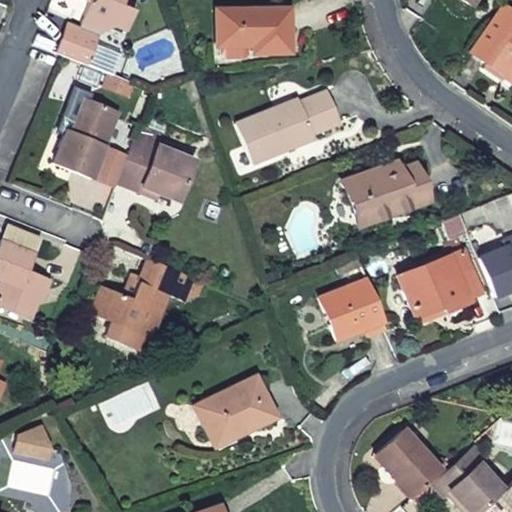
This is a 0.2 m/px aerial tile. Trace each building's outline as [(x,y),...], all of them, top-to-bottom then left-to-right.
[(123,0),(89,0),(79,23),(98,31),(115,24),(127,29),(134,11),(121,5),(123,0)] [(511,14),(499,6),(493,14),(465,53),(484,66),(489,60),(511,75),(511,14)] [(286,11),(214,11),(213,46),(242,46),(251,46),(250,54),(286,54),(286,11)] [(98,31),(79,23),(79,24),(77,30),(95,38),(98,31)] [(63,25),(52,51),(57,54),(84,65),(92,44),(95,38),(77,30),(63,25)] [(84,65),(109,75),(117,55),(92,44),(84,65)] [(242,46),(213,46),(213,55),(218,60),(237,60),(242,55),(242,46)] [(511,75),(489,60),(484,66),(511,84),(511,75)] [(296,99),(234,123),(251,163),(313,139),(311,135),(338,123),(325,91),(297,101),(296,99)] [(70,133),(85,99),(78,97),(64,131),(70,133)] [(117,113),(85,99),(70,133),(64,131),(51,161),(90,178),(117,113)] [(193,161),(134,137),(116,182),(140,191),(142,186),(177,200),(193,161)] [(394,163),(377,169),(380,177),(397,171),(394,163)] [(339,183),(353,220),(384,209),(387,216),(425,202),(412,165),(397,171),(380,177),(377,169),(339,183)] [(384,209),(353,220),(355,228),(387,216),(384,209)] [(503,248),(476,259),(492,298),(511,289),(511,236),(500,240),(503,248)] [(0,302),(29,315),(38,293),(42,295),(49,279),(27,270),(34,254),(0,240),(0,302)] [(395,277),(411,318),(437,308),(439,314),(465,303),(463,299),(479,293),(462,251),(395,277)] [(356,255),(334,263),(339,275),(360,266),(356,255)] [(186,292),(192,278),(147,260),(140,278),(134,275),(125,298),(101,288),(89,313),(111,322),(105,336),(144,352),(167,296),(171,286),(186,292)] [(382,321),(365,279),(317,299),(333,341),(382,321)] [(171,286),(167,296),(183,302),(186,292),(171,286)] [(29,315),(0,302),(0,308),(27,320),(29,315)] [(437,308),(411,318),(413,324),(439,314),(437,308)] [(192,408),(208,441),(238,427),(241,432),(271,417),(253,378),(192,408)] [(238,427),(208,441),(211,447),(241,432),(238,427)] [(408,496),(438,470),(402,429),(374,453),(383,464),(379,468),(392,482),(395,480),(408,496)] [(447,491),(464,511),(476,511),(495,495),(500,490),(477,465),(482,460),(472,449),(430,485),(440,497),(447,491)] [(370,457),(379,468),(383,464),(374,453),(370,457)] [(511,511),(511,480),(500,490),(495,495),(511,511)]
